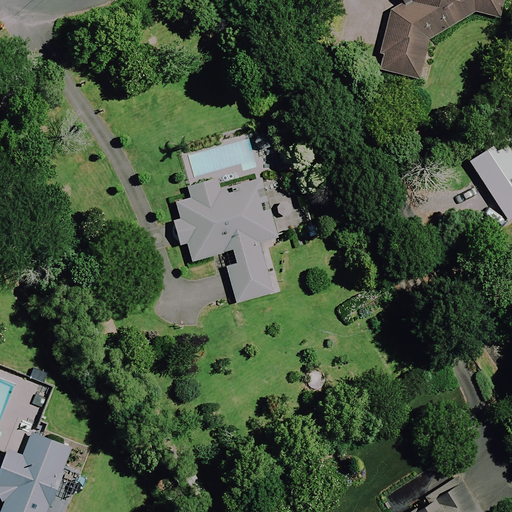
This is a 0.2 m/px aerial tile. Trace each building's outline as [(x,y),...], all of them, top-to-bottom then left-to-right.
[(429,42),(476,14),(501,20),(505,0),(401,0),(404,4),(393,10),(376,70),(416,82),(429,42)] [(511,220),(511,155),(502,141),(469,163),(509,223),(511,220)] [(240,177),(238,167),(188,179),(193,200),(177,204),(180,221),(174,222),(179,248),(188,246),(192,263),(225,256),(236,304),(275,295),(264,244),(284,239),(269,171),(240,177)] [(50,511),(75,448),(34,432),(24,458),(9,452),(0,475),(0,494),(7,497),(1,511),(50,511)] [(422,497),(395,511),(479,511),(459,478),(423,499),(422,497)]
